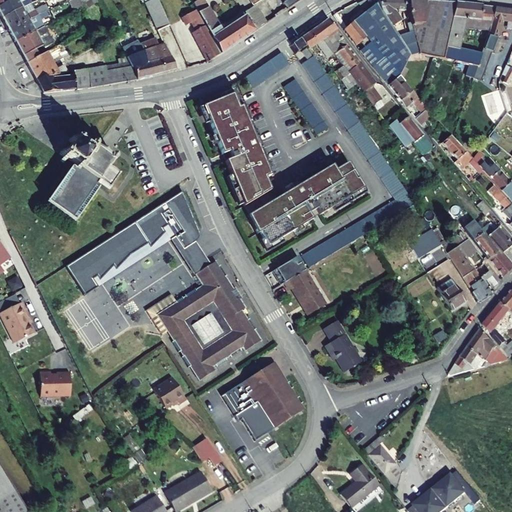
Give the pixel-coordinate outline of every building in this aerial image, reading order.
[(11,0),(0,6),(0,15),(2,19),(21,8),(31,3),(29,0),(11,0)] [(77,0),(71,0),(69,1),(74,12),(81,8),(77,0)] [(95,0),(77,0),(81,8),(82,11),(97,2),(95,0)] [(157,32),(169,26),(157,0),(152,0),(145,3),(144,4),(157,32)] [(203,0),(200,0),(193,4),(197,10),(203,22),(213,39),(212,39),(221,54),(254,31),(245,17),(222,32),(203,0)] [(286,0),(283,3),(287,10),(301,0),(286,0)] [(396,11),(408,12),(407,0),(376,0),(381,11),(382,12),(389,23),(391,26),(401,20),(396,11)] [(423,55),(435,2),(414,0),(407,0),(408,12),(408,15),(415,40),(419,54),(419,55),(423,55)] [(464,29),(489,31),(495,8),(455,3),(435,2),(423,55),(444,60),(469,66),(466,76),(472,79),(481,55),(459,50),(464,29)] [(245,17),(254,31),(267,23),(255,4),(253,5),(242,12),(245,17)] [(25,15),(21,8),(2,19),(8,31),(45,11),(42,5),(25,15)] [(511,23),(511,10),(495,8),(489,31),(482,50),(490,53),(496,38),(501,22),(511,23)] [(208,62),(221,54),(212,39),(213,39),(203,22),(197,10),(181,18),(185,26),(191,23),(195,32),(192,33),(208,62)] [(48,16),(45,11),(8,31),(15,43),(43,27),(40,21),(48,16)] [(367,41),(389,23),(382,12),(371,22),(364,13),(352,22),(367,41)] [(333,54),(346,45),(328,19),(300,39),(308,50),(315,45),(316,44),(326,59),(333,54)] [(388,86),(399,77),(409,56),(410,56),(407,50),(403,44),(391,26),(389,23),(367,41),(352,22),(343,30),(355,46),(360,42),(377,63),(372,67),(388,86)] [(110,27),(116,38),(122,35),(116,24),(110,27)] [(26,64),(46,53),(43,49),(53,44),(43,27),(15,43),(26,64)] [(152,77),(175,71),(163,43),(157,45),(155,40),(156,39),(151,28),(142,31),(150,49),(143,52),(147,65),(149,64),(152,77)] [(147,65),(143,52),(132,55),(122,35),(116,38),(126,58),(131,69),(133,68),(136,81),(152,77),(149,64),(147,65)] [(299,40),(292,45),(297,52),(304,47),(299,40)] [(419,54),(415,40),(403,44),(407,50),(410,56),(419,54)] [(343,67),(347,73),(360,63),(346,45),(333,54),(343,67)] [(36,82),(68,73),(63,65),(55,70),(46,53),(26,64),(36,82)] [(280,53),(244,78),(252,89),(288,64),(280,53)] [(131,69),(126,58),(117,60),(118,64),(108,66),(117,84),(136,81),(133,68),(131,69)] [(358,82),(365,90),(371,85),(375,83),(360,63),(347,73),(353,80),(356,84),(358,82)] [(117,84),(108,66),(87,69),(87,70),(72,72),(75,90),(90,89),(117,84)] [(335,73),(345,86),(353,80),(347,73),(343,67),(335,73)] [(502,82),(507,85),(511,76),(511,69),(510,68),(502,82)] [(75,90),(72,72),(68,73),(36,82),(43,94),(75,90)] [(421,115),(425,120),(431,114),(399,77),(388,86),(406,108),(412,103),(415,107),(421,114),(420,115),(421,115)] [(297,79),(285,86),(312,137),(325,130),(297,79)] [(468,92),(471,82),(465,80),(461,90),(468,92)] [(362,92),(372,106),(382,99),(371,85),(365,90),(362,92)] [(225,162),(243,207),(270,191),(265,179),(270,177),(259,149),(264,147),(260,137),(255,139),(252,132),(241,107),(238,109),(228,86),(198,98),(222,155),(225,162)] [(499,93),(506,112),(511,111),(505,91),(499,93)] [(389,107),(398,119),(404,114),(395,102),(389,107)] [(406,108),(409,112),(415,107),(412,103),(406,108)] [(388,127),(394,134),(401,128),(423,156),(432,148),(404,114),(398,119),(388,127)] [(315,249),(322,261),(414,206),(359,124),(347,131),(395,202),(317,248),(315,249)] [(495,141),(499,136),(494,133),(490,138),(495,141)] [(451,136),(441,144),(457,161),(454,164),(460,171),(469,164),(475,171),(467,179),(470,183),(483,172),(483,171),(479,167),(472,159),(451,136)] [(73,170),(70,168),(45,203),(73,223),(98,188),(95,186),(98,182),(109,189),(111,186),(110,185),(117,175),(119,175),(119,173),(117,173),(108,167),(111,163),(113,162),(114,160),(114,158),(112,156),(109,157),(109,158),(94,148),(95,148),(95,145),(93,144),(90,144),(89,146),(89,148),(87,151),(77,144),(80,139),(77,137),(74,141),(70,138),(68,142),(71,144),(64,154),(61,151),(59,154),(63,157),(60,161),(63,164),(66,159),(76,166),(73,170)] [(490,156),(482,147),(479,150),(487,160),(490,156)] [(483,163),(487,160),(479,150),(472,159),(479,167),(483,163)] [(268,247),(312,220),(312,219),(318,215),(318,216),(364,189),(348,163),(334,171),(332,166),(300,185),(298,180),(289,185),(291,190),(261,208),(263,211),(251,219),(268,247)] [(500,191),(509,183),(493,164),(488,169),(483,163),(479,167),(483,171),(483,172),(500,191)] [(511,204),(511,186),(509,183),(500,191),(511,204)] [(511,228),(511,206),(493,186),(488,191),(505,210),(503,213),(511,223),(509,225),(511,228)] [(180,192),(62,267),(81,296),(95,287),(92,283),(90,279),(94,276),(96,280),(110,267),(113,270),(128,254),(145,244),(163,225),(161,221),(166,218),(163,214),(169,211),(184,235),(188,233),(198,226),(200,223),(200,220),(199,217),(180,192)] [(485,215),(490,211),(482,201),(477,205),(485,215)] [(194,276),(210,266),(188,233),(184,235),(169,211),(163,214),(166,218),(161,221),(163,225),(145,244),(128,254),(113,270),(110,267),(96,280),(94,276),(90,279),(92,283),(95,287),(170,241),(193,277),(194,276)] [(428,216),(423,219),(436,239),(440,235),(428,216)] [(421,257),(440,245),(436,239),(423,219),(401,233),(417,259),(418,259),(422,265),(426,263),(423,259),(421,257)] [(480,230),(473,220),(463,228),(488,260),(497,252),(480,230)] [(487,225),(480,230),(497,252),(500,250),(502,253),(511,246),(497,228),(493,232),(487,225)] [(465,241),(467,240),(462,233),(446,244),(448,247),(462,237),(465,241)] [(446,254),(465,241),(462,237),(448,247),(446,244),(440,235),(436,239),(440,245),(446,254)] [(474,253),(476,251),(467,240),(465,241),(446,254),(462,279),(474,270),(466,258),(473,253),(474,253)] [(0,274),(3,272),(0,267),(0,264),(10,258),(9,258),(0,244),(0,274)] [(488,260),(503,278),(511,267),(511,245),(511,246),(502,253),(500,250),(497,252),(488,260)] [(315,249),(301,257),(308,269),(322,261),(315,249)] [(293,259),(276,270),(284,284),(305,271),(301,263),(296,265),(293,259)] [(190,367),(199,381),(215,370),(213,367),(215,365),(216,367),(226,360),(225,359),(229,356),(230,357),(241,351),(240,349),(242,348),(245,351),(260,342),(253,331),(255,330),(248,320),(246,321),(240,311),(244,309),(239,300),(233,304),(226,294),(232,290),(224,278),(225,277),(219,267),(217,268),(214,263),(194,276),(202,287),(195,291),(194,290),(184,296),(185,298),(182,299),(181,298),(175,302),(176,304),(157,316),(163,325),(173,341),(172,342),(179,353),(180,352),(183,356),(182,357),(188,368),(190,367)] [(276,270),(272,272),(280,286),(284,284),(276,270)] [(462,279),(468,288),(480,280),(479,279),(480,279),(474,270),(462,279)] [(325,305),(326,305),(306,271),(284,284),(288,291),(291,290),(307,316),(325,305)] [(492,289),(498,285),(488,272),(480,279),(479,279),(480,280),(468,288),(469,289),(471,287),(474,292),(471,293),(477,303),(479,301),(481,303),(491,296),(482,283),(485,281),(492,289)] [(18,280),(13,285),(17,289),(22,284),(18,280)] [(450,312),(465,302),(451,280),(436,290),(450,312)] [(241,299),(234,288),(232,290),(226,294),(233,304),(239,300),(241,299)] [(157,329),(163,325),(157,316),(176,304),(175,302),(181,298),(177,291),(145,311),(157,329)] [(511,314),(511,291),(501,304),(510,312),(511,314)] [(0,312),(0,317),(13,343),(34,333),(26,318),(28,317),(20,302),(0,312)] [(511,314),(510,312),(501,304),(482,326),(491,335),(493,332),(497,328),(499,330),(511,314)] [(361,362),(337,322),(323,330),(331,343),(324,347),(329,354),(331,353),(335,360),(343,373),(361,362)] [(507,360),(480,330),(467,348),(488,363),(491,365),(507,360)] [(505,343),(496,334),(492,339),(510,358),(511,356),(511,342),(507,347),(504,343),(505,343)] [(102,376),(142,349),(134,336),(93,363),(102,376)] [(488,363),(467,348),(447,376),(447,377),(484,367),(488,363)] [(260,371),(281,375),(273,363),(260,371)] [(260,371),(241,383),(254,404),(253,405),(257,411),(258,410),(264,419),(263,420),(267,426),(268,425),(272,431),(304,410),(300,405),(302,403),(298,397),(296,398),(290,389),(292,388),(288,382),(287,383),(281,375),(260,371)] [(40,397),(70,396),(69,375),(50,376),(50,373),(39,373),(40,397)] [(178,405),(186,400),(171,378),(153,390),(165,410),(176,403),(178,405)] [(72,417),(76,422),(92,410),(88,405),(72,417)] [(379,445),(386,439),(383,434),(375,441),(379,445)] [(221,462),(206,439),(192,448),(202,462),(209,458),(214,466),(221,462)] [(363,450),(396,490),(401,472),(379,445),(375,441),(363,450)] [(355,483),(340,495),(351,509),(378,486),(361,466),(349,476),(355,483)] [(0,511),(26,511),(0,468),(0,511)] [(178,511),(211,492),(200,473),(167,492),(178,511)] [(444,482),(413,506),(417,511),(442,511),(465,494),(449,474),(442,480),(444,482)] [(104,496),(110,499),(113,492),(108,489),(104,496)] [(165,511),(156,497),(131,511),(165,511)]
